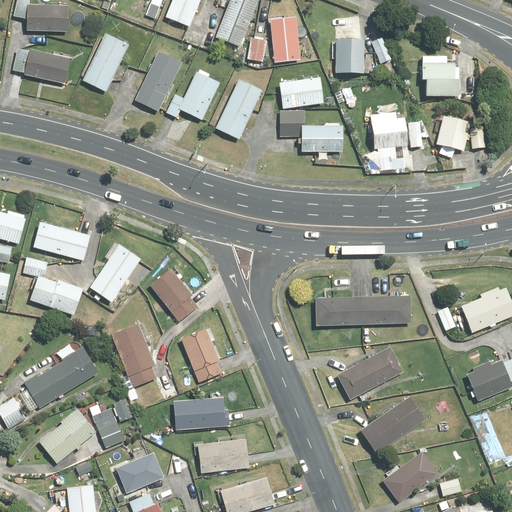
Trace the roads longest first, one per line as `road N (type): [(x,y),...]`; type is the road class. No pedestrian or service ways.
road 1 (primary): [(0,122),(302,205),(436,208),(494,193)]
road 2 (residential): [(335,511),(247,286)]
road 3 (primary): [(511,227),(395,241),(273,235)]
road 4 (primary): [(211,220),(0,158)]
